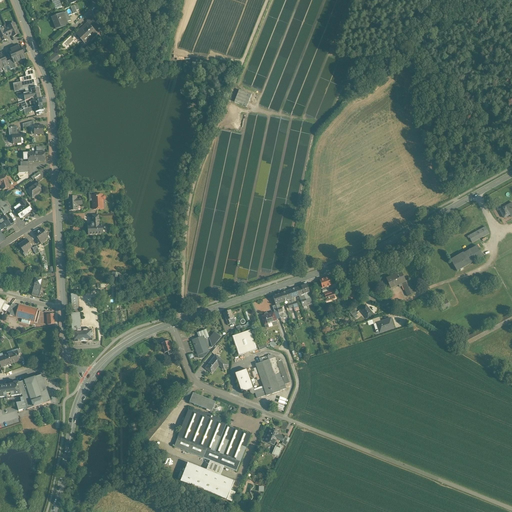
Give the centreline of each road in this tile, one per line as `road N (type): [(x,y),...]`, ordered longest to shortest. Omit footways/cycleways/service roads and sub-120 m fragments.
road 1 (secondary): [(171,323),(348,262),(511,174)]
road 2 (track): [(184,311),(194,181),(266,0)]
road 3 (unclassified): [(286,418),(511,508)]
road 4 (residential): [(171,323),(196,381),(286,418)]
road 5 (secondary): [(58,215),(52,102),(39,60)]
road 6 (secondary): [(54,511),(90,378)]
